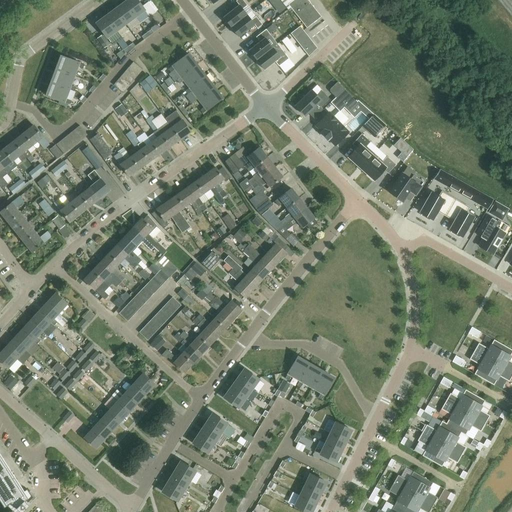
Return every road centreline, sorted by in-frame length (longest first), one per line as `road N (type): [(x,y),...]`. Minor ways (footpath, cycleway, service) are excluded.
road 1 (residential): [(54,267),(130,200),(265,104)]
road 2 (residential): [(199,399),(54,267)]
road 3 (residential): [(132,507),(0,387)]
road 4 (residential): [(248,334),(357,202)]
road 5 (residential): [(0,130),(30,48),(97,0)]
road 6 (residential): [(248,334),(262,344),(304,344),(339,364),(378,415)]
road 7 (residential): [(357,202),(265,104)]
road 8 (residential): [(265,104),(180,0)]
road 9 (residential): [(132,507),(199,399)]
road 10 (residential): [(511,288),(426,240),(402,250)]
